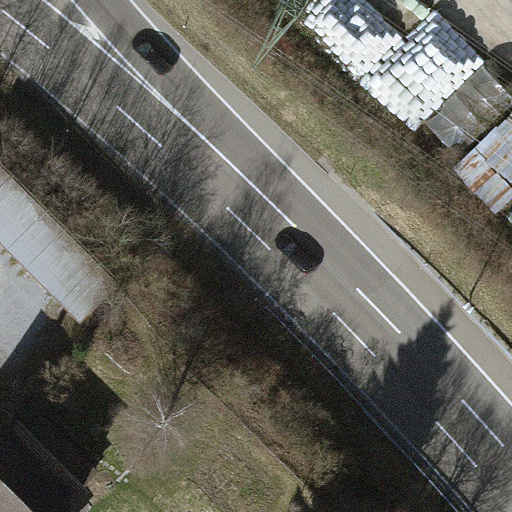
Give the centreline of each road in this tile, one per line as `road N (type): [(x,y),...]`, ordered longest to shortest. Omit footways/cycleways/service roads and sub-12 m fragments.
road 1 (motorway): [(511,479),(241,193)]
road 2 (motorway): [(241,193),(0,6)]
road 3 (motorway): [(241,193),(93,0)]
